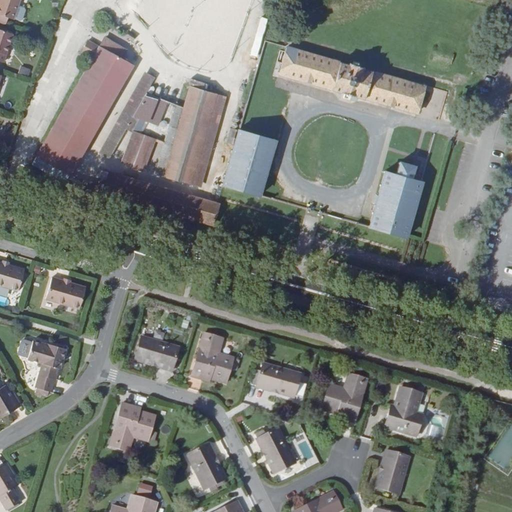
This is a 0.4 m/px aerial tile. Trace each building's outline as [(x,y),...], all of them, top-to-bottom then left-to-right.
[(20,0),(0,0),(0,14),(8,17),(14,19),(20,0)] [(8,17),(0,14),(0,21),(6,24),(8,17)] [(0,60),(4,62),(13,33),(0,29),(0,60)] [(127,51),(105,39),(100,47),(93,60),(125,79),(132,67),(122,60),(127,51)] [(93,60),(100,47),(88,40),(81,53),(93,60)] [(289,41),(279,75),(331,89),(331,91),(364,101),(365,99),(416,114),(426,79),(364,62),(365,60),(350,56),(350,58),(289,41)] [(37,156),(70,175),(125,79),(93,60),(37,156)] [(23,67),(20,74),(28,77),(31,69),(23,67)] [(133,116),(145,96),(154,79),(146,75),(100,156),(107,160),(133,116)] [(212,93),(190,86),(183,107),(176,105),(155,175),(187,184),(212,93)] [(223,96),(212,93),(187,184),(198,187),(223,96)] [(156,101),(145,96),(133,116),(148,122),(156,101)] [(164,104),(156,101),(148,122),(157,124),(164,104)] [(273,141),(238,131),(223,185),(258,195),(273,141)] [(151,140),(136,134),(124,167),(140,172),(151,140)] [(65,183),(70,175),(37,156),(32,165),(65,183)] [(406,238),(421,182),(410,179),(413,167),(399,163),(396,175),(384,172),(368,227),(406,238)] [(105,180),(107,172),(100,170),(98,178),(105,180)] [(190,208),(192,196),(107,172),(104,183),(190,208)] [(101,193),(211,225),(218,204),(192,196),(190,208),(104,183),(101,193)] [(0,284),(16,289),(22,267),(0,260),(0,284)] [(51,276),(45,297),(79,306),(85,285),(51,276)] [(204,334),(192,377),(209,382),(210,379),(226,384),(233,358),(218,354),(222,340),(204,334)] [(142,337),(135,360),(172,371),(179,348),(142,337)] [(37,388),(35,393),(44,395),(45,391),(49,392),(50,392),(54,380),(55,380),(58,369),(59,368),(65,350),(48,345),(48,346),(33,342),(27,359),(42,364),(35,388),(37,388)] [(257,387),(257,388),(294,398),(300,375),(263,364),(261,373),(256,372),(252,385),(257,387)] [(337,418),(354,423),(367,380),(348,375),(344,389),(329,385),(322,411),(338,415),(337,418)] [(0,418),(20,407),(14,395),(13,396),(6,385),(1,388),(0,387),(0,418)] [(385,428),(416,436),(422,415),(416,414),(422,395),(400,388),(394,407),(392,406),(385,428)] [(129,452),(133,437),(148,442),(155,417),(139,412),(140,409),(122,404),(110,447),(129,452)] [(257,440),(274,474),(295,463),(278,429),(266,435),(264,430),(255,435),(257,439),(257,440)] [(226,479),(209,445),(188,455),(204,489),(226,479)] [(409,458),(386,451),(375,488),(399,495),(409,458)] [(0,499),(7,511),(20,503),(12,490),(18,486),(13,477),(14,476),(7,464),(0,467),(0,499)] [(150,499),(153,487),(141,484),(138,495),(150,499)] [(326,497),(295,511),(337,511),(342,510),(339,504),(344,501),(341,494),(327,500),(326,497)] [(113,507),(111,511),(154,511),(157,504),(132,496),(127,511),(113,507)] [(217,511),(242,511),(238,502),(217,511)]
